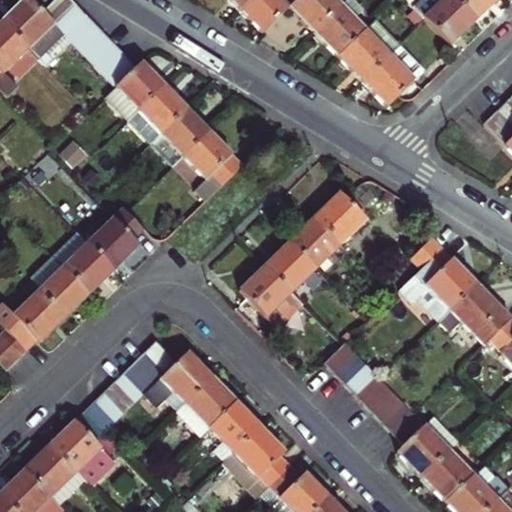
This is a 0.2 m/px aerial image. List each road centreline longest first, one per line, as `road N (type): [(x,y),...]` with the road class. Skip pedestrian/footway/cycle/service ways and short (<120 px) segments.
road 1 (residential): [(0,440),(141,302),(183,297),(396,511)]
road 2 (residential): [(387,156),(134,0)]
road 3 (residential): [(387,156),(511,35)]
road 4 (residential): [(511,232),(387,156)]
